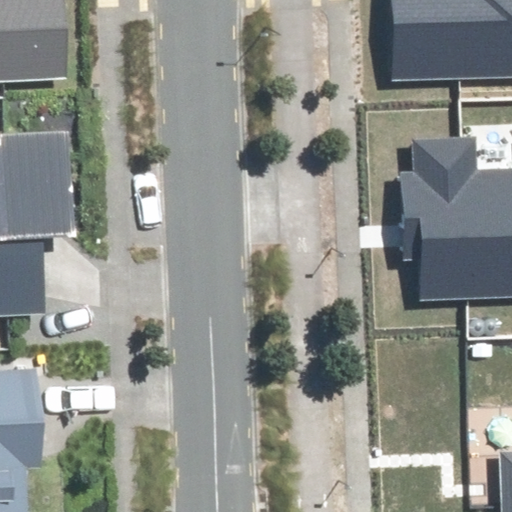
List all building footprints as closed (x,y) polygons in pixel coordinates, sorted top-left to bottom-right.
[(0,0),(0,82),(59,81),(57,0),(0,0)] [(511,0),(387,0),(391,83),(511,77),(511,0)] [(0,311),(43,309),(39,231),(70,229),(66,137),(0,140),(0,311)] [(421,257),(423,299),(511,295),(511,171),(474,173),(473,142),(416,145),(417,175),(404,176),(408,257),(421,257)] [(132,366),(187,367),(187,325),(177,325),(177,239),(92,239),(92,325),(132,325),(132,366)] [(0,511),(47,511),(40,371),(0,373),(0,511)] [(511,511),(511,453),(501,454),(504,511),(511,511)]
